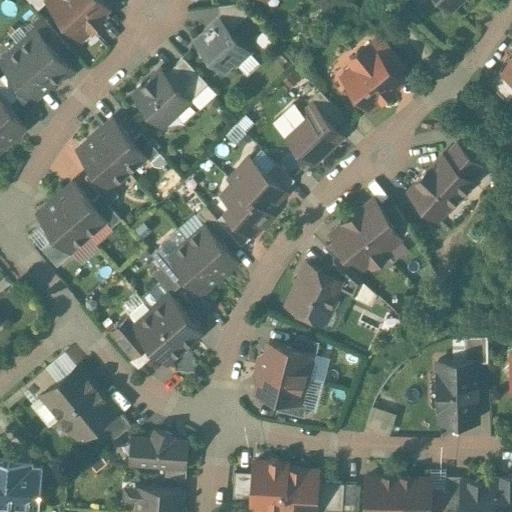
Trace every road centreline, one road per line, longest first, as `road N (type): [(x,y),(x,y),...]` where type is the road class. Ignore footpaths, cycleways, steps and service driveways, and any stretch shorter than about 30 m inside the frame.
road 1 (residential): [(218,419),(233,342),(283,246),(322,200),(383,155),(511,0)]
road 2 (residential): [(511,445),(371,445),(218,419)]
road 3 (residential): [(0,209),(157,6)]
road 4 (residential): [(218,419),(150,393),(75,316)]
road 5 (residential): [(75,316),(0,220)]
